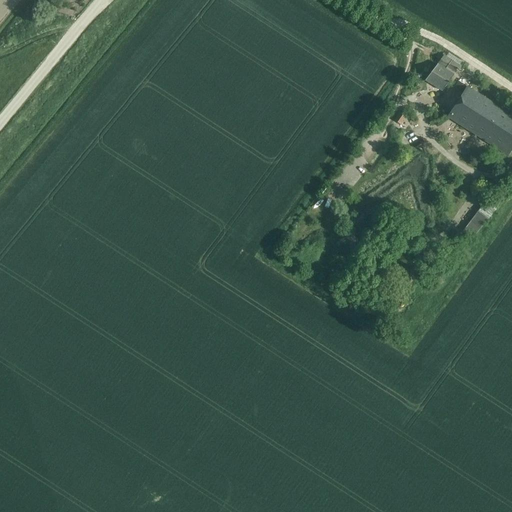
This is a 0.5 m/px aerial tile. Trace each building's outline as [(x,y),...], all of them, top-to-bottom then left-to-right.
[(455,73),(460,66),(443,55),(426,80),(442,91),(454,75),(445,69),(447,67),(455,73)] [(475,72),(473,77),(483,82),(485,77),(475,72)] [(508,156),(511,149),(511,115),(467,86),(447,117),(508,156)] [(394,121),(401,125),(406,117),(400,113),(394,121)] [(485,199),(462,230),(472,238),(495,206),(485,199)]
